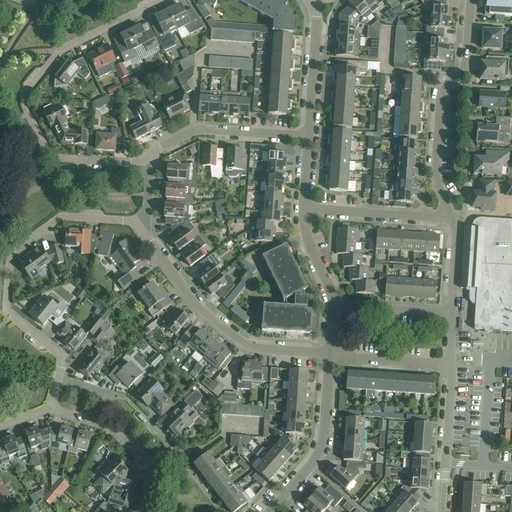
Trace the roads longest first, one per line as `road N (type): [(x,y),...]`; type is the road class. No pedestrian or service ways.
road 1 (residential): [(145,158),(51,157),(23,97),(63,47),(162,0)]
road 2 (residential): [(138,226),(66,217),(12,253),(7,307),(60,354),(57,380)]
road 3 (residential): [(330,354),(241,341),(189,296),(138,226)]
road 4 (residential): [(453,219),(436,172),(440,100),(467,55),(470,0)]
road 5 (residential): [(270,511),(317,456),(330,354)]
road 6 (residential): [(145,158),(202,129),(308,136)]
road 7 (residential): [(143,511),(150,466),(109,424),(50,408)]
road 8 (residential): [(453,219),(303,208)]
road 9 (residential): [(442,511),(451,364)]
road 10 (residential): [(308,136),(313,3)]
road 11 (residential): [(451,364),(330,354)]
